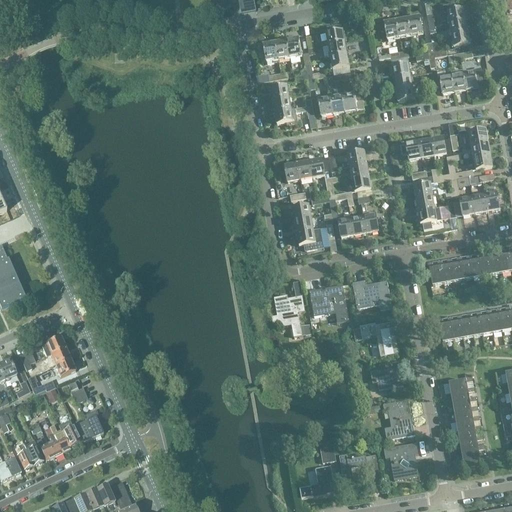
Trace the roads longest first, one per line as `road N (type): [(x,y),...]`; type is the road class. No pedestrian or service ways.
road 1 (residential): [(257,152),(236,28),(359,6)]
road 2 (residential): [(445,498),(401,254)]
road 3 (residential): [(257,152),(501,109)]
road 4 (residential): [(0,505),(133,440)]
road 5 (unclassified): [(133,440),(76,309)]
road 6 (residential): [(275,259),(299,272),(401,254)]
